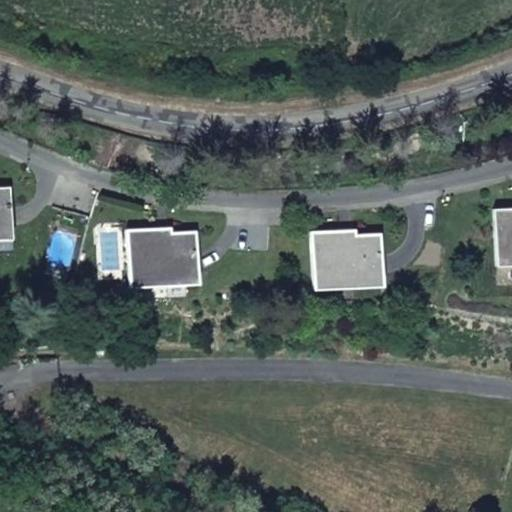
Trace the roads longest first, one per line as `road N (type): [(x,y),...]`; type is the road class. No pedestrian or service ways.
road 1 (residential): [(0,133),(158,192),(334,193),(511,159)]
road 2 (unclassified): [(0,73),(100,108),(229,129),(376,115),(511,76)]
road 3 (residential): [(511,386),(367,369),(168,365),(0,383)]
